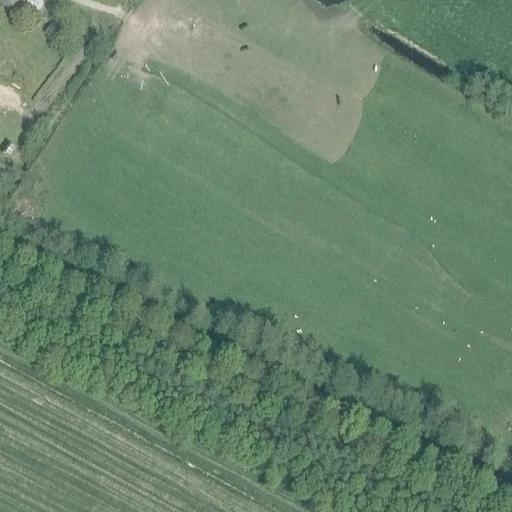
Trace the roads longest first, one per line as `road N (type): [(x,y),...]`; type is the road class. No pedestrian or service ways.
road 1 (unknown): [(511,509),(0,269)]
road 2 (unknown): [(308,511),(0,345)]
